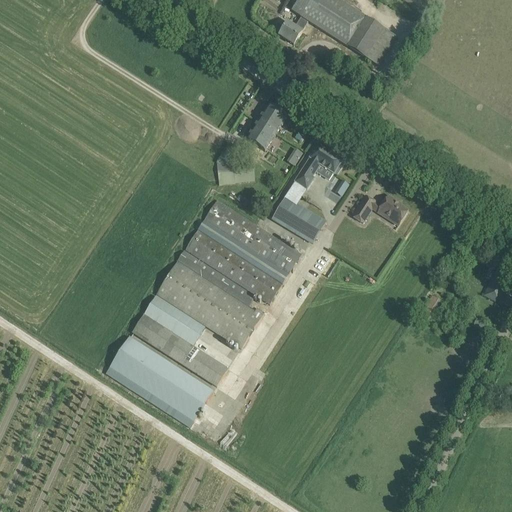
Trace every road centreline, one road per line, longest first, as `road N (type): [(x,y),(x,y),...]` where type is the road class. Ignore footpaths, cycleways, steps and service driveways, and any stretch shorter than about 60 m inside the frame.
road 1 (unclassified): [(511,237),(148,0)]
road 2 (residential): [(422,511),(511,315)]
road 3 (unknown): [(102,0),(82,29),(82,45),(218,133)]
